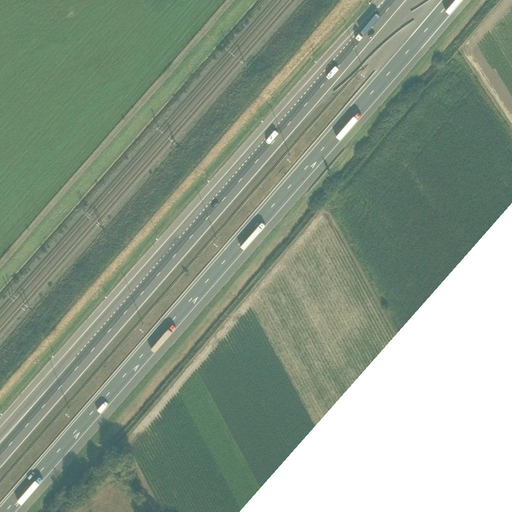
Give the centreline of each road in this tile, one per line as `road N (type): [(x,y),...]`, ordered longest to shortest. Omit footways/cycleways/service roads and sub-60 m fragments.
road 1 (motorway): [(6,511),(451,0)]
road 2 (motorway): [(393,0),(128,301)]
road 3 (motorway): [(128,301),(0,451)]
road 4 (motorway): [(128,301),(101,318),(0,433)]
